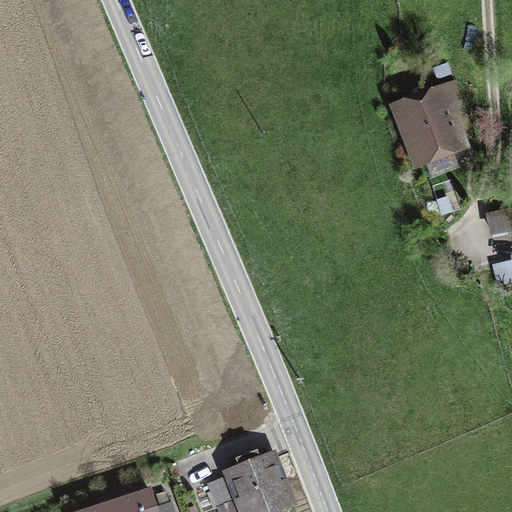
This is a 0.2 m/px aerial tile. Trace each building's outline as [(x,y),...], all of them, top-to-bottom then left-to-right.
[(440,91),(398,108),(419,162),(462,146),(440,91)] [(511,228),(511,210),(489,215),(493,233),(511,228)] [(247,511),(260,511),(287,502),(270,460),(268,460),(263,449),(230,462),(232,467),(230,468),(247,511)] [(220,511),(236,511),(223,478),(209,484),(220,511)] [(110,505),(112,511),(174,511),(172,502),(155,508),(150,491),(110,505)]
